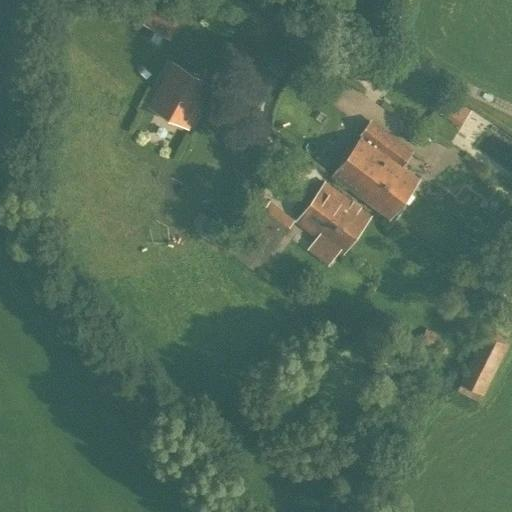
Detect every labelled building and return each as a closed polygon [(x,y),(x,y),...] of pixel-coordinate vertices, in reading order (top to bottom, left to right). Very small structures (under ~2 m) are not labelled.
[(397,0),(367,0),(392,14),(399,1),(397,0)] [(161,6),(149,28),(171,40),(183,18),(161,6)] [(210,86),(173,65),(151,105),(188,126),(210,86)] [(456,96),(445,113),(465,126),(477,109),(456,96)] [(371,122),(332,175),(389,217),(418,178),(401,165),(411,151),(371,122)] [(325,184),(298,220),(341,252),(369,216),(325,184)] [(223,249),(254,272),(294,219),(268,200),(267,201),(257,193),(232,227),(236,231),(223,249)] [(196,222),(215,236),(225,223),(206,208),(196,222)] [(483,332),(460,382),(456,391),(478,402),(483,393),(484,394),(508,345),(505,343),(485,333),(483,332)]
